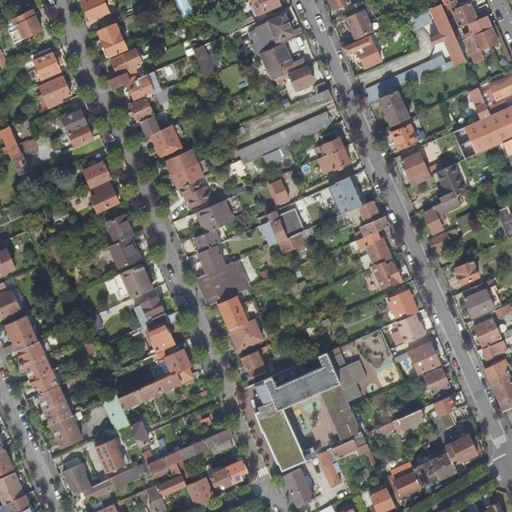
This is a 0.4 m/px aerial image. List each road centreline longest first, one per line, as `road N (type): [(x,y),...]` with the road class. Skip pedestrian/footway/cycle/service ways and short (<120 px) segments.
road 1 (residential): [(56,0),(267,489)]
road 2 (residential): [(306,0),(508,460)]
road 3 (residential): [(0,384),(56,511)]
